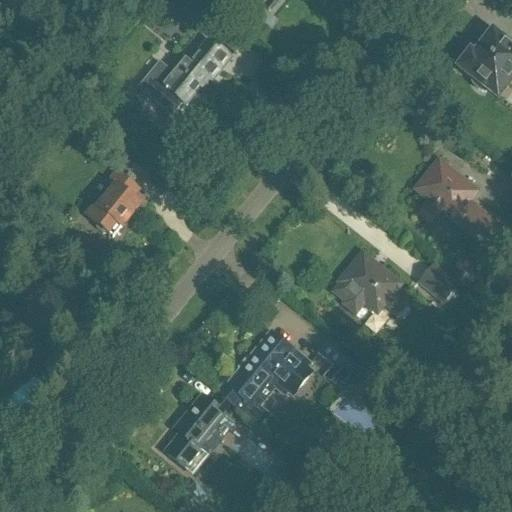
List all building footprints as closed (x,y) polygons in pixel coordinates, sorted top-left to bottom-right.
[(160,0),(159,2),(174,14),(172,15),(191,30),(208,9),(196,0),(160,0)] [(475,57),(471,54),(458,70),(474,82),(473,84),(475,88),(478,91),(481,93),(485,94),(487,92),(491,95),(502,81),(510,87),(510,86),(511,86),(511,85),(511,48),(493,33),(475,57)] [(238,34),(227,48),(238,56),(249,43),(238,34)] [(210,85),(230,60),(210,44),(192,67),(185,61),(173,76),(164,69),(154,82),(187,108),(196,97),(194,95),(200,88),(203,91),(209,84),(210,85)] [(496,226),(469,204),(476,195),(439,164),(416,192),(428,203),(423,210),(435,220),(441,213),(453,223),(455,220),(468,231),(466,233),(481,245),(496,226)] [(132,218),(139,208),(131,202),(138,193),(116,175),(108,185),(112,189),(103,200),(107,203),(100,212),(97,210),(88,221),(114,241),(120,234),(122,236),(135,219),(132,218)] [(18,178),(3,196),(20,209),(28,200),(21,194),(28,186),(18,178)] [(407,307),(393,297),(400,288),(363,258),(340,286),(333,296),(343,304),(341,307),(355,319),(365,306),(378,316),(385,307),(399,318),(407,307)] [(418,286),(443,307),(460,287),(434,266),(418,286)] [(107,317),(95,314),(90,332),(102,336),(107,317)] [(225,386),(217,396),(236,411),(260,430),(270,418),(260,410),(276,390),(286,398),(311,366),(272,335),(229,389),(225,386)] [(333,340),(319,356),(334,369),(326,380),(339,390),(348,379),(348,380),(362,363),(333,340)] [(229,421),(236,411),(217,396),(210,405),(203,399),(176,433),(183,438),(168,456),(193,477),(208,459),(197,450),(224,417),(229,421)] [(303,507),(314,492),(292,474),(284,475),(280,480),(280,488),(303,507)]
